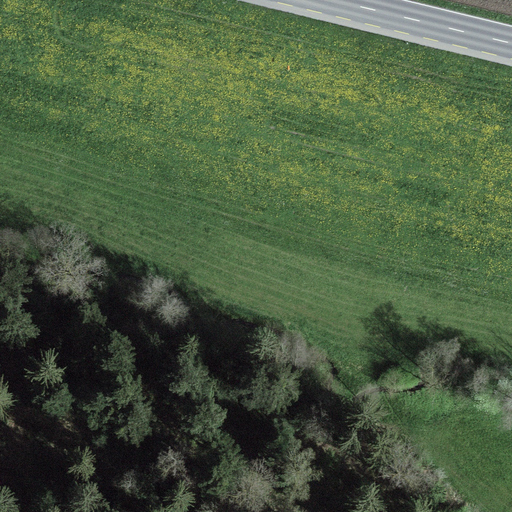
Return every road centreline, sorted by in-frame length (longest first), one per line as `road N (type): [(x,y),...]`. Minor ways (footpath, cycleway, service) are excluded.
road 1 (track): [(0,389),(255,438),(327,471),(355,511)]
road 2 (secondary): [(511,48),(308,0)]
